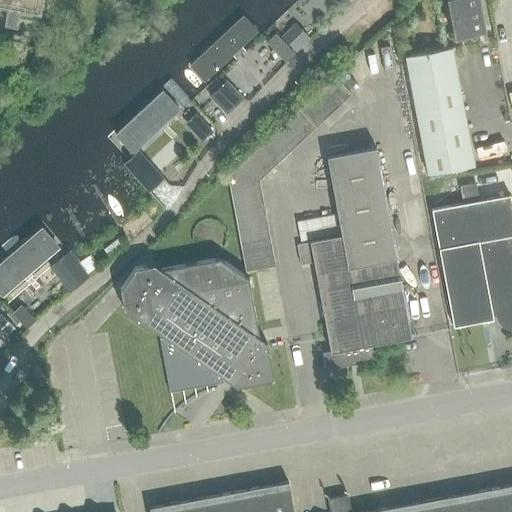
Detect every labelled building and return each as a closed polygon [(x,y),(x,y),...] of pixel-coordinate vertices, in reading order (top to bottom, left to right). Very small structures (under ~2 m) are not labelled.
[(0,0),(6,0),(7,0),(5,14),(4,14),(3,16),(17,18),(17,16),(16,16),(19,2),(20,3),(40,6),(41,0),(0,0)] [(243,52),(290,14),(279,0),(276,0),(231,36),(243,52)] [(484,32),(478,0),(447,0),(454,37),(484,32)] [(282,38),(287,43),(297,53),(311,39),(295,24),(282,38)] [(287,43),(282,38),(277,33),(268,42),(278,52),(287,43)] [(452,48),(405,56),(427,174),(474,165),(452,48)] [(335,77),(299,111),(270,137),(255,149),(227,175),(234,209),(255,205),(263,203),(258,179),(315,129),(351,95),(335,77)] [(229,84),(212,100),(226,116),(243,100),(229,84)] [(132,149),(176,108),(163,94),(119,134),(132,149)] [(203,123),(194,131),(203,140),(212,131),(203,123)] [(310,241),(310,242),(297,244),(301,265),(314,263),(328,338),(331,351),(323,352),(327,370),(375,361),(372,346),(399,340),(411,338),(375,148),(326,158),(341,235),(310,241)] [(114,173),(65,208),(81,231),(130,196),(114,173)] [(476,184),(460,187),(463,203),(479,200),(476,184)] [(431,209),(453,326),(493,319),(493,316),(497,315),(498,317),(499,320),(499,321),(501,323),(503,325),(505,326),(506,327),(508,327),(509,324),(511,323),(511,205),(510,195),(431,209)] [(263,203),(255,205),(234,209),(245,271),(275,265),(263,203)] [(296,222),(300,241),(340,234),(336,214),(296,222)] [(40,237),(0,271),(0,282),(7,291),(53,252),(40,237)] [(118,238),(103,250),(109,258),(124,246),(118,238)] [(57,261),(77,286),(89,277),(68,252),(57,261)] [(90,255),(79,263),(87,274),(98,266),(90,255)] [(168,344),(161,346),(169,392),(229,381),(237,386),(255,382),(274,379),(267,342),(260,337),(249,278),(220,258),(161,270),(154,264),(135,268),(120,290),(123,309),(166,338),(168,344)] [(35,320),(21,306),(14,314),(27,328),(35,320)] [(292,511),(286,482),(280,483),(149,507),(149,511),(511,511),(511,484),(365,511),(350,511),(347,495),(345,495),(345,496),(327,499),(329,511),(292,511)]
